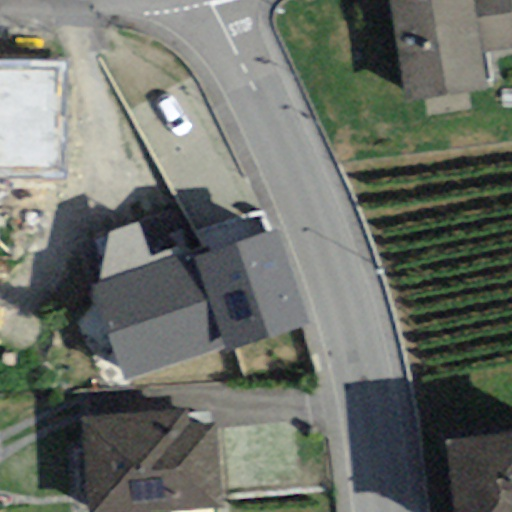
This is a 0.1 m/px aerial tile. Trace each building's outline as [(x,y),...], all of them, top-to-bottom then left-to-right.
[(480,54),(472,0),(390,0),(404,100),(486,89),(480,54)] [(511,6),(511,0),(472,0),(480,54),(511,49),(511,6)] [(0,180),(66,180),(65,62),(0,62),(0,180)] [(308,325),(275,231),(192,261),(224,348),(226,354),(308,325)] [(192,261),(188,252),(89,288),(125,385),(224,348),(192,261)] [(87,511),(183,511),(222,509),(214,427),(189,429),(187,412),(80,421),(87,511)] [(511,511),(511,433),(445,441),(452,511),(511,511)]
